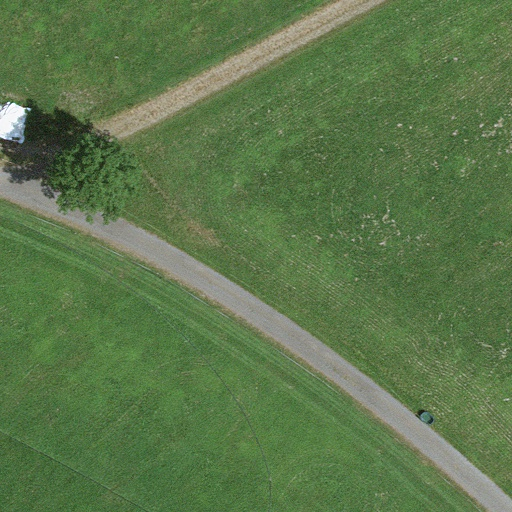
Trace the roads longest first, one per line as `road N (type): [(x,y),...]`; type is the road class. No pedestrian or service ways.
road 1 (track): [(507,511),(346,379),(198,274),(73,211),(0,185)]
road 2 (track): [(373,0),(203,94),(0,174)]
